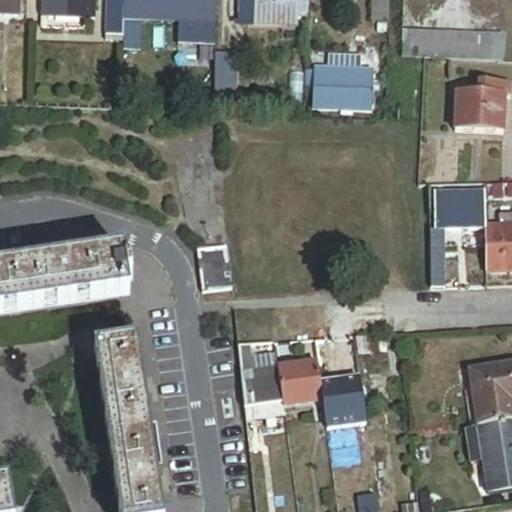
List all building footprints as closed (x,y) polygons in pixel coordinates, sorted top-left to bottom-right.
[(15,0),(0,0),(0,16),(15,17),(15,0)] [(90,0),(37,0),(37,19),(90,20),(90,0)] [(101,0),(101,39),(118,39),(119,21),(119,0),(101,0)] [(119,0),(119,21),(136,22),(137,0),(119,0)] [(158,0),(158,22),(213,24),(213,0),(158,0)] [(294,18),(304,18),(304,0),(235,0),(235,17),(251,18),(250,25),(294,26),(294,18)] [(368,0),(368,23),(384,23),(385,0),(368,0)] [(504,36),(403,32),(403,39),(504,44),(504,36)] [(284,51),(303,52),(303,39),(285,38),(284,51)] [(504,44),(403,39),(402,57),(503,61),(504,44)] [(303,71),(302,90),(309,91),(309,94),(312,94),(311,108),(355,109),(355,103),(365,103),(366,73),(303,71)] [(511,87),(479,86),(479,98),(457,97),(455,134),(503,136),(505,100),(510,101),(511,87)] [(511,186),(485,189),(485,194),(485,201),(511,200),(511,186)] [(485,201),(485,194),(437,195),(438,233),(445,233),(486,232),(486,230),(485,230),(484,201),(485,201)] [(500,229),(486,230),(486,232),(487,275),(511,274),(511,218),(500,218),(500,229)] [(438,233),(431,233),(431,291),(446,291),(445,233),(438,233)] [(227,251),(225,250),(196,256),(202,298),(232,293),(227,251)] [(125,260),(0,280),(0,322),(132,300),(125,260)] [(385,340),(354,343),(359,379),(387,376),(385,340)] [(347,343),(318,345),(320,359),(349,356),(347,343)] [(276,373),(272,348),(236,352),(244,414),(282,409),(276,373)] [(161,511),(138,350),(97,356),(119,511),(161,511)] [(349,356),(320,359),(323,379),(351,376),(349,356)] [(321,406),(316,367),(276,373),(282,409),(282,412),(321,406)] [(476,431),(511,425),(511,402),(511,401),(511,367),(468,374),(470,383),(476,431)] [(461,384),(468,432),(476,431),(470,383),(461,384)] [(511,492),(511,425),(476,431),(481,464),(486,497),(511,492)] [(476,431),(468,432),(473,466),(481,464),(476,431)] [(12,511),(9,486),(0,487),(0,511),(12,511)]
